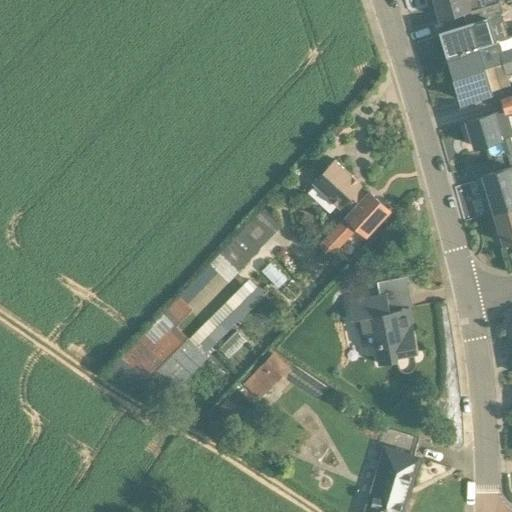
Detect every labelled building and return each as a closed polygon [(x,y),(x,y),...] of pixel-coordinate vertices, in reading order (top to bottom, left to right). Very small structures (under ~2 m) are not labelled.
[(434,0),(436,6),(440,19),(467,12),(499,3),(506,1),(505,0),(434,0)] [(449,56),(509,38),(504,23),(499,3),(467,12),(471,25),(442,33),(449,56)] [(507,75),(511,73),(511,49),(501,53),(498,42),(509,39),(509,38),(449,56),(455,78),(504,64),(507,75)] [(462,102),(493,93),(493,92),(511,86),(507,75),(504,64),(455,78),(462,102)] [(511,95),(502,99),(504,110),(467,121),(475,148),(503,139),(511,136),(511,127),(508,114),(511,112),(511,95)] [(326,137),(333,142),(337,146),(351,129),(341,120),(326,137)] [(352,209),(365,195),(358,189),(361,185),(335,161),(314,183),(341,207),(345,203),(352,209)] [(511,167),(483,176),(484,179),(482,181),(484,187),(487,187),(491,202),(489,204),(490,210),(494,210),(495,214),(511,209),(511,167)] [(389,211),(370,193),(366,197),(365,195),(352,209),(353,211),(320,247),(330,257),(358,227),(366,235),(389,211)] [(271,214),(265,207),(241,231),(179,295),(119,358),(103,376),(160,411),(174,395),(211,358),(210,357),(214,352),(207,346),(216,336),(223,342),(271,290),(256,276),(218,316),(215,313),(191,338),(178,326),(192,313),(195,315),(213,297),(260,249),(259,249),(283,225),(278,221),(284,215),(277,209),(271,214)] [(511,241),(511,209),(495,214),(499,229),(497,231),(498,236),(502,237),(504,244),(511,241)] [(270,262),(263,270),(279,283),(286,276),(270,262)] [(390,311),(387,294),(348,302),(352,320),(357,319),(362,348),(375,345),(379,365),(397,361),(398,365),(400,369),(403,371),(406,372),(410,372),(412,371),(414,370),(416,365),(416,362),(415,355),(419,354),(415,336),(408,337),(402,309),(390,311)] [(269,391),(290,369),(274,353),(253,375),(269,391)] [(420,458),(414,456),(419,439),(385,429),(379,446),(383,447),(363,511),(403,511),(408,499),(402,497),(414,457),(420,459),(420,458)]
